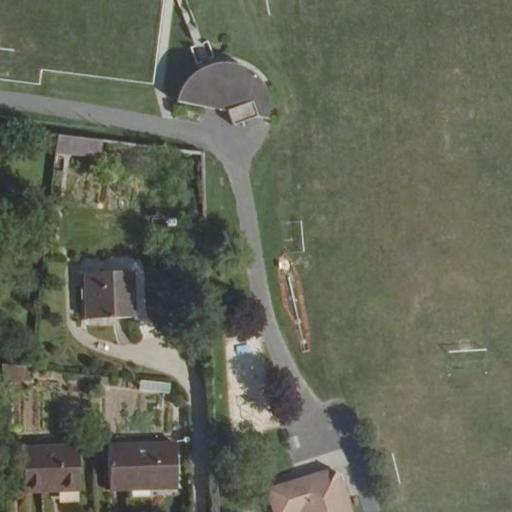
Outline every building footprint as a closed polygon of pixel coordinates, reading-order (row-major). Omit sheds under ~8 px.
[(177,92),(175,103),(225,110),(232,124),(256,113),(270,114),(270,103),(268,93),(265,88),(263,83),(258,77),(253,71),(247,67),(238,63),(231,60),(225,59),(219,59),(212,61),(201,65),(191,70),(184,77),(180,86),(177,92)] [(59,173),(61,149),(40,146),(37,170),(59,173)] [(109,155),(61,149),(59,173),(106,178),(109,155)] [(136,333),(136,286),(89,288),(90,335),(136,333)] [(11,380),(11,399),(33,398),(32,382),(11,380)] [(136,492),(186,489),(183,452),(113,457),(116,501),(136,499),(136,492)] [(49,499),(88,496),(84,457),(29,461),(31,505),(49,504),(49,499)] [(326,468),(268,488),(275,511),(353,511),(342,476),(326,468)] [(186,495),(186,489),(136,492),(136,499),(186,495)]
